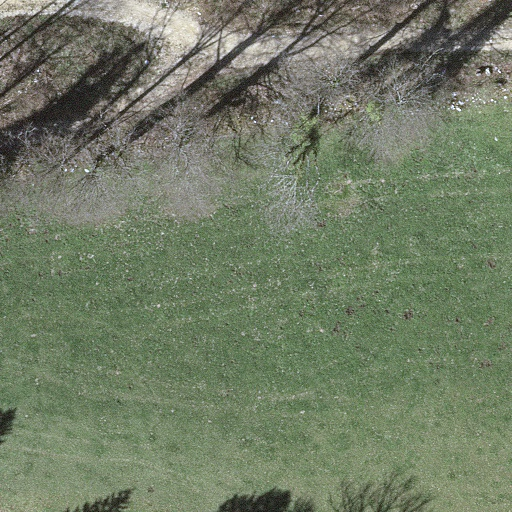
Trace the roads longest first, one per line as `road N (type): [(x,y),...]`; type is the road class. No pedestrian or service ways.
road 1 (track): [(219,61),(400,39),(511,46)]
road 2 (track): [(219,61),(140,13),(0,11)]
road 3 (track): [(0,134),(219,61)]
